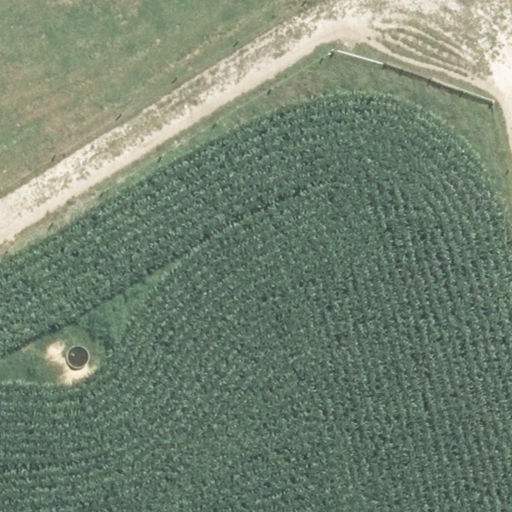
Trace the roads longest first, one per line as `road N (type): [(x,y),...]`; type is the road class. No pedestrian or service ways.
road 1 (track): [(0,226),(350,0)]
road 2 (track): [(399,0),(461,8),(511,83)]
